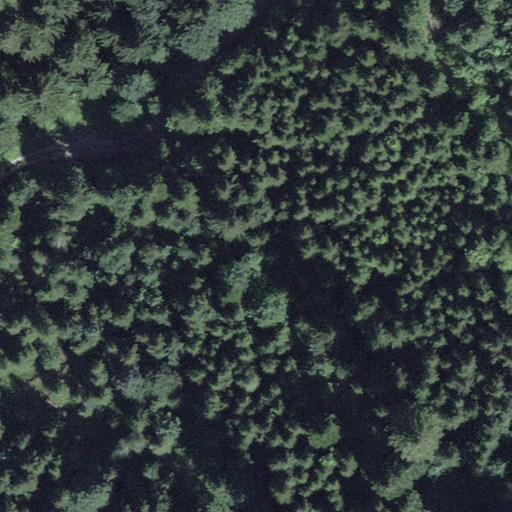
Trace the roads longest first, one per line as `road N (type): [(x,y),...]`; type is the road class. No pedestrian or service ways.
road 1 (track): [(269,0),(237,23),(166,117),(144,132)]
road 2 (track): [(0,177),(37,159),(144,132)]
